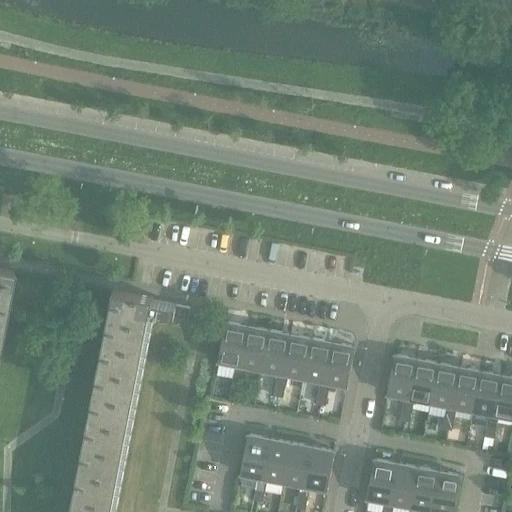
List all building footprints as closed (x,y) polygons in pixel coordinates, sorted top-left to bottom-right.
[(0,333),(12,270),(0,267),(0,333)] [(111,511),(147,327),(150,312),(174,317),(175,316),(188,318),(190,308),(177,306),(177,305),(153,300),(153,297),(114,289),(71,511),(111,511)] [(241,365),(249,326),(226,321),(219,361),(236,364),(241,365)] [(262,369),(270,330),(249,326),(241,365),(246,366),(262,369)] [(283,373),(291,334),(270,330),(262,369),(279,372),(283,373)] [(305,378),(312,338),(291,334),(283,373),(289,374),(305,378)] [(326,382),(333,342),(312,338),(305,378),(321,381),(326,382)] [(348,386),(356,346),(333,342),(326,382),(331,383),(348,386)] [(410,398),(417,358),(395,354),(387,393),(405,397),(410,398)] [(431,402),(438,362),(417,358),(410,398),(415,399),(431,402)] [(452,406),(460,366),(438,362),(431,402),(447,405),(452,406)] [(244,378),(246,366),(241,365),(236,364),(234,376),(244,378)] [(473,410),(481,370),(460,366),(452,406),(457,407),(473,410)] [(494,414),(502,375),(481,370),(473,410),(490,413),(494,414)] [(286,386),(289,374),(283,373),(279,372),(277,384),(286,386)] [(511,417),(511,376),(502,375),(494,414),(500,415),(511,417)] [(242,390),(244,378),(234,376),(232,388),(242,390)] [(328,394),(331,383),(326,382),(321,381),(319,392),(328,394)] [(284,398),(286,386),(277,384),(274,396),(284,398)] [(326,406),(328,394),(319,392),(316,404),(326,406)] [(412,410),(415,399),(410,398),(405,397),(403,408),(412,410)] [(455,418),(457,407),(452,406),(447,405),(445,417),(455,418)] [(410,422),(412,410),(403,408),(400,420),(410,422)] [(498,427),(500,415),(494,414),(490,413),(488,425),(498,427)] [(453,430),(455,418),(445,417),(443,428),(453,430)] [(495,438),(498,427),(488,425),(485,437),(495,438)] [(263,478),(271,438),(248,433),(241,473),(259,477),(263,478)] [(285,482),(292,442),(271,438),(263,478),(269,479),(285,482)] [(306,486),(313,446),(292,442),(285,482),(301,485),(306,486)] [(328,490),(336,450),(313,446),(306,486),(311,487),(328,490)] [(389,501),(397,462),(375,457),(367,497),(385,500),(389,501)] [(411,505),(419,466),(397,462),(389,501),(395,502),(411,505)] [(432,510),(440,470),(419,466),(411,505),(427,509),(432,510)] [(443,511),(455,511),(462,475),(440,470),(432,510),(437,511),(443,511)] [(266,490),(269,479),(263,478),(259,477),(256,488),(266,490)] [(308,499),(311,487),(306,486),(301,485),(298,497),(308,499)] [(264,502),(266,490),(256,488),(254,500),(264,502)] [(306,510),(308,499),(298,497),(296,508),(306,510)] [(383,511),(392,511),(395,502),(389,501),(385,500),(382,511),(383,511)]
